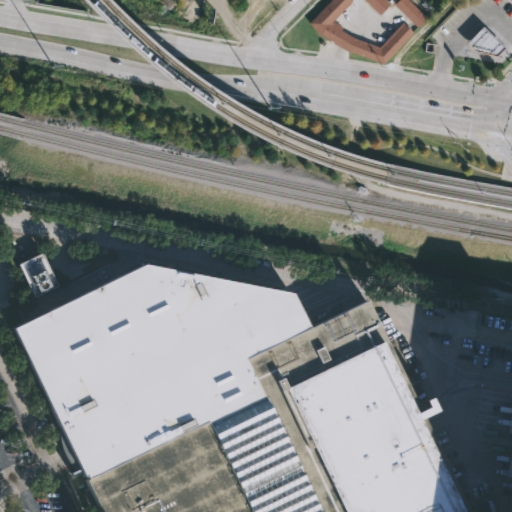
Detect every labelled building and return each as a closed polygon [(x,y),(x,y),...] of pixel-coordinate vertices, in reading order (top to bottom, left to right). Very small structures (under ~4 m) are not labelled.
[(329,0),(384,0),(389,4),(379,14),(364,0),(350,0),(331,22),(341,27),(340,31),(378,47),(402,22),(412,33),(381,64),(347,51),(317,35),(308,22),(329,0)] [(408,0),(427,18),(417,28),(394,5),(398,0),(408,0)] [(503,48),(494,57),(471,51),(464,43),(481,26),(503,48)] [(18,263),(33,297),(57,287),(42,253),(18,263)] [(58,427),(8,324),(140,261),(288,290),(305,325),(358,300),(411,409),(423,403),(420,397),(426,395),(433,407),(414,416),(460,511),(99,511),(81,476),(72,469),(66,460),(61,450),(58,439),(58,427)] [(511,511),(499,511),(511,436),(511,511)]
